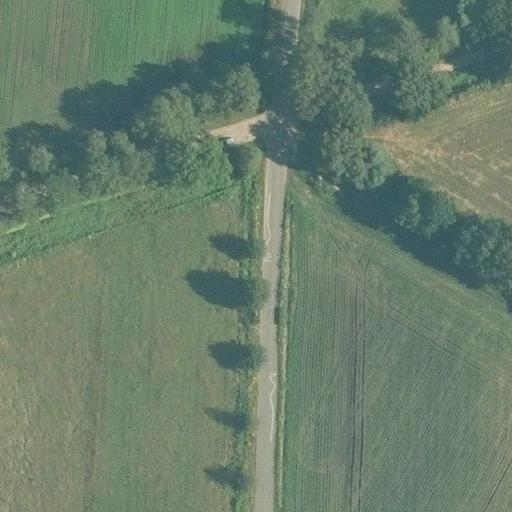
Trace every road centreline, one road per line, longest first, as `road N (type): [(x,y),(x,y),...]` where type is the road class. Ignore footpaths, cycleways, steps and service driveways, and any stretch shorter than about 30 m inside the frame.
road 1 (unclassified): [(271,511),(280,121),(292,0)]
road 2 (track): [(280,121),(0,208)]
road 3 (track): [(280,121),(511,39)]
